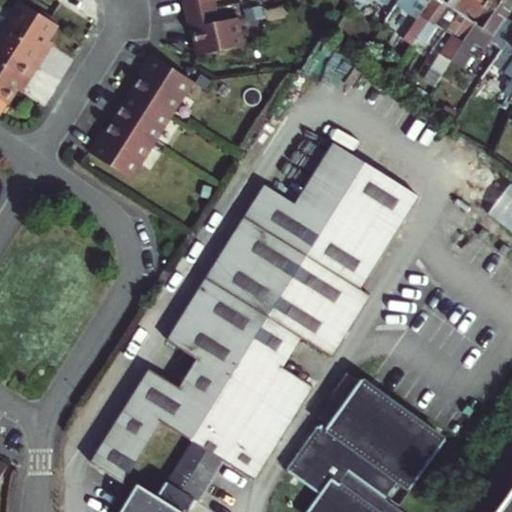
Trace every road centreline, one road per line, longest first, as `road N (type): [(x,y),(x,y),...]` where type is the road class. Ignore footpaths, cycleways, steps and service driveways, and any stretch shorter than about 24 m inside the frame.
road 1 (residential): [(46,427),(53,400),(126,284),(132,256),(117,219),(36,161)]
road 2 (residential): [(36,161),(102,59),(120,0)]
road 3 (unknown): [(511,346),(499,368),(477,381),(359,327)]
road 4 (unknown): [(412,232),(511,311)]
